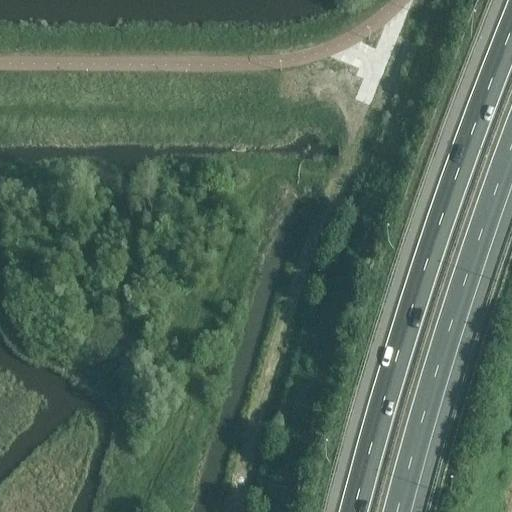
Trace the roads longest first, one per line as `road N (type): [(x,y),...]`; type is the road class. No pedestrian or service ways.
road 1 (track): [(159,434),(185,390),(251,184),(270,173),(343,180),(363,121),(373,29)]
road 2 (motorway): [(511,26),(400,339),(353,511)]
road 3 (motorway): [(396,511),(511,149)]
